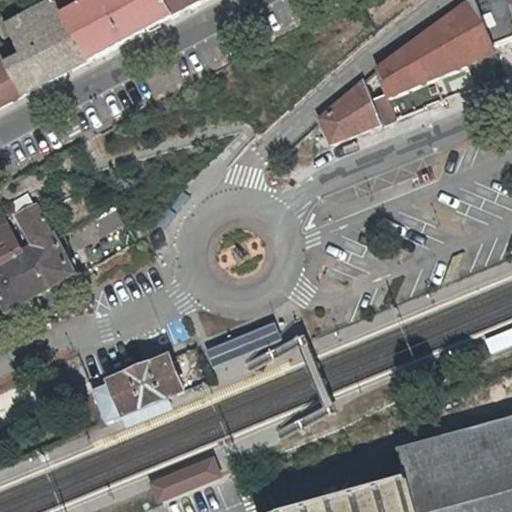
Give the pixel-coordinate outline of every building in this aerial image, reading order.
[(81,2),(63,12),(91,61),(177,15),(167,0),(93,0),(83,6),(81,2)] [(167,0),(177,15),(205,0),(167,0)] [(477,0),(475,0),(383,74),(398,109),(507,63),(477,0)] [(11,27),(30,57),(48,84),(91,61),(63,12),(57,3),(35,17),(33,13),(11,27)] [(0,109),(29,94),(12,67),(6,57),(0,60),(0,109)] [(48,84),(30,57),(12,67),(29,94),(48,84)] [(388,131),(379,103),(369,81),(323,120),(337,152),(388,131)] [(391,98),(379,103),(388,131),(401,125),(391,98)] [(0,318),(43,296),(85,274),(62,231),(59,232),(40,203),(18,216),(36,245),(29,250),(28,246),(11,221),(0,227),(0,318)] [(117,212),(76,233),(84,249),(126,229),(117,212)] [(274,322),(204,352),(213,371),(284,340),(274,322)] [(511,334),(488,343),(495,362),(511,355),(511,334)] [(185,372),(178,354),(114,380),(116,385),(96,393),(109,426),(127,419),(194,393),(185,372)] [(194,393),(127,419),(131,429),(197,402),(194,393)] [(511,511),(511,424),(408,454),(416,483),(307,511),(511,511)] [(219,459),(154,484),(156,490),(162,504),(227,478),(224,472),(219,459)]
